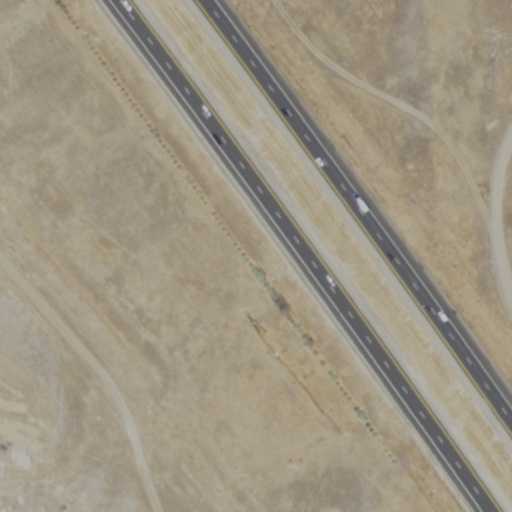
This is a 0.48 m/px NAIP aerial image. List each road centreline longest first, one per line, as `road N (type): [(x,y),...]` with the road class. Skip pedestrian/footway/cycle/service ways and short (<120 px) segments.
road 1 (motorway): [(115,0),(315,260),(491,511)]
road 2 (motorway): [(511,422),(201,0)]
road 3 (track): [(511,319),(500,301),(495,232),(511,142)]
